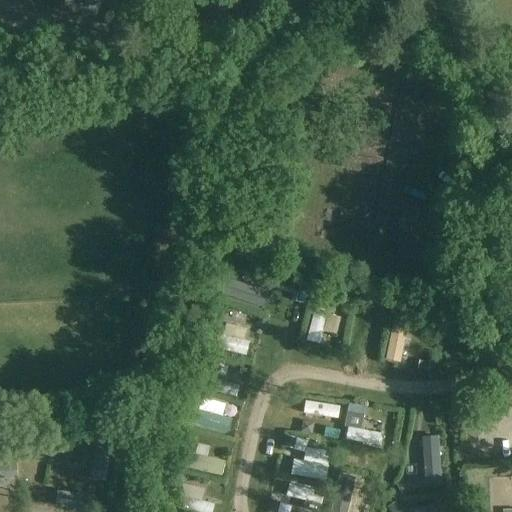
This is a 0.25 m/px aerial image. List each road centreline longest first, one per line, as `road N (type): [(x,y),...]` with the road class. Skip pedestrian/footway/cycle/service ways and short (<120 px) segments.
road 1 (track): [(243,511),(262,397),(289,374),(426,389),(511,382)]
road 2 (track): [(437,0),(486,134),(477,249),(511,352)]
road 3 (track): [(176,74),(0,119)]
road 4 (track): [(166,49),(311,0)]
